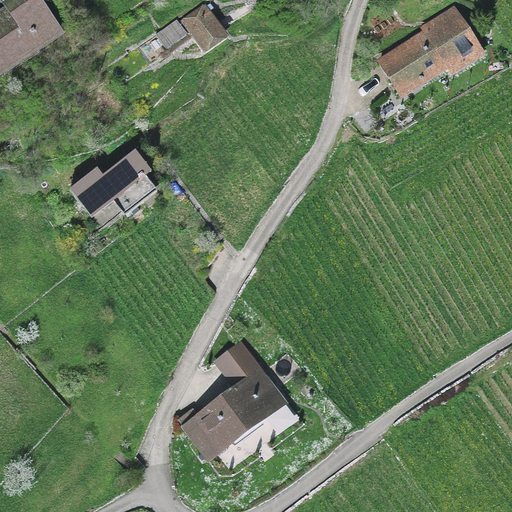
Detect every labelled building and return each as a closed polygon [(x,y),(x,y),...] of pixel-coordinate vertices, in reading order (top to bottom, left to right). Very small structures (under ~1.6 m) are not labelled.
[(35,0),(23,0),(0,15),(0,68),(3,73),(59,35),(35,0)] [(202,48),(225,33),(205,6),(192,14),(189,10),(161,28),(175,47),(192,35),(202,48)] [(423,33),(377,63),(389,81),(408,68),(418,82),(445,65),(449,71),(480,51),(451,8),(420,29),(423,33)] [(144,177),(151,172),(136,153),(102,179),(97,172),(70,192),(91,220),(118,200),(129,216),(158,194),(144,177)] [(180,421),(207,460),(270,413),(278,424),(291,414),(248,355),(234,366),(247,384),(199,419),(193,411),(180,421)]
